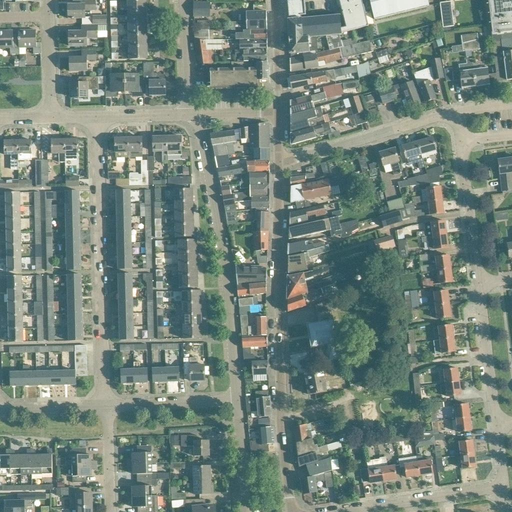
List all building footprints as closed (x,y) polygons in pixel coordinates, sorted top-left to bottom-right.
[(128,13),(146,12),(146,0),(128,1),(128,13)] [(304,0),(287,2),(288,20),(289,39),(308,37),(308,38),(323,38),(323,36),(339,35),(341,35),(341,33),(368,27),(365,14),(373,12),(374,19),(427,6),(425,0),(339,0),(346,28),(341,29),(340,16),(301,19),(301,16),(306,16),(304,0)] [(511,0),(486,0),(492,40),(495,67),(496,74),(493,74),(493,78),(494,78),(494,82),(505,81),(506,81),(511,80),(511,0)] [(96,1),(86,1),(76,1),(76,5),(68,5),(69,19),(72,19),(72,20),(74,20),(74,19),(85,19),(85,11),(96,11),(96,1)] [(210,17),(210,3),(193,4),(194,18),(210,17)] [(450,3),(440,4),(443,28),(453,26),(450,3)] [(146,24),(146,15),(146,12),(128,13),(128,24),(146,24)] [(232,31),(243,30),(267,30),(266,12),(256,12),(246,12),(246,26),(242,26),(242,23),(232,23),(232,31)] [(104,25),(107,25),(107,24),(107,17),(94,17),(94,25),(104,25)] [(197,21),(197,30),(209,30),(209,21),(197,21)] [(147,36),(147,30),(146,24),(128,24),(129,36),(147,36)] [(98,26),(92,26),(82,26),(82,32),(69,33),(69,47),(87,46),(87,39),(98,38),(98,26)] [(209,40),(222,40),(214,40),(213,31),(194,30),(195,41),(209,40)] [(236,40),(267,39),(267,30),(243,30),(244,33),(236,33),(236,40)] [(19,35),(18,35),(13,35),(13,31),(0,31),(0,48),(10,49),(10,55),(19,55),(19,48),(19,35)] [(19,48),(33,48),(33,55),(41,55),(41,43),(36,43),(36,31),(18,31),(18,35),(19,35),(19,48)] [(327,50),(341,47),(339,38),(341,38),(341,35),(339,35),(323,36),(323,38),(324,38),(326,45),(327,50)] [(147,47),(147,44),(147,36),(129,36),(129,48),(147,47)] [(309,53),(308,38),(308,37),(289,39),(290,54),(291,54),(302,54),(309,53)] [(239,43),(240,51),(252,51),(267,50),(267,39),(236,40),(236,43),(239,43)] [(207,51),(213,51),(223,50),(222,40),(209,40),(195,41),(196,52),(207,52),(207,51)] [(369,41),(341,47),(327,50),(313,53),(314,55),(302,58),(300,58),(291,59),(290,60),(290,72),(301,71),(318,67),(317,62),(324,61),(325,63),(372,52),(369,41)] [(470,44),(471,51),(479,50),(477,41),(470,44)] [(470,44),(462,46),(463,52),(465,52),(465,55),(472,55),(471,51),(470,44)] [(129,60),(147,59),(147,47),(129,48),(129,60)] [(267,50),(252,51),(240,51),(235,51),(235,57),(238,57),(238,62),(250,62),(267,62),(267,50)] [(386,50),(376,54),(378,59),(387,56),(388,55),(386,50)] [(96,51),(92,51),(82,52),(83,58),(70,58),(70,72),(87,72),(87,62),(96,61),(96,51)] [(198,65),(209,64),(214,64),(213,51),(207,51),(207,52),(196,52),(198,65)] [(387,56),(378,59),(380,65),(389,62),(388,59),(387,56)] [(443,78),(441,69),(439,59),(430,61),(432,68),(413,74),(418,86),(419,86),(425,102),(436,98),(429,81),(443,78)] [(473,65),(473,64),(472,59),(466,60),(467,64),(459,65),(462,89),(476,87),(473,65)] [(170,89),(170,86),(169,86),(169,82),(165,82),(165,81),(164,81),(164,77),(162,75),(160,74),(154,74),(154,63),(143,63),(144,79),(144,84),(150,84),(150,96),(165,96),(165,89),(170,89)] [(268,63),(231,63),(232,70),(210,70),(210,74),(211,74),(211,88),(257,87),(257,91),(258,91),(258,89),(260,89),(263,88),(263,85),(261,84),(261,81),(268,81),(268,63)] [(363,66),(357,67),(359,78),(370,75),(368,63),(363,66)] [(477,64),(473,64),(473,65),(476,87),(489,85),(489,86),(490,86),(489,79),(493,78),(493,74),(488,75),(487,70),(478,71),(477,64)] [(453,81),(452,71),(452,69),(444,70),(446,82),(453,81)] [(300,76),(290,78),(292,90),(302,87),(335,80),(335,78),(334,71),(300,76)] [(118,93),(125,93),(125,76),(111,76),(111,80),(106,80),(106,77),(105,77),(105,84),(106,84),(106,97),(118,97),(118,93)] [(144,84),(144,79),(138,79),(138,76),(125,76),(125,93),(132,93),(132,97),(144,96),(144,84)] [(99,84),(105,84),(105,77),(85,78),(85,84),(70,84),(71,98),(88,98),(88,90),(99,90),(99,84)] [(404,98),(405,97),(410,108),(420,104),(411,82),(400,86),(400,85),(379,91),(383,104),(396,100),(395,96),(403,94),(404,98)] [(344,97),(341,84),(336,84),(323,88),(324,93),(301,99),(291,102),(291,115),(314,109),(312,103),(326,99),(327,102),(344,97)] [(352,108),(361,105),(358,96),(349,99),(352,108)] [(354,116),(363,113),(361,105),(352,108),(354,116)] [(317,118),(323,116),(320,107),(314,109),(291,115),(291,125),(317,118)] [(363,113),(354,116),(358,126),(367,123),(363,113)] [(291,134),(310,129),(309,126),(324,121),(323,116),(317,118),(291,125),(291,134)] [(255,161),(269,161),(269,124),(250,127),(239,130),(241,140),(250,138),(250,149),(252,149),(252,161),(255,161)] [(310,129),(291,134),(291,145),(292,145),(331,134),(328,124),(310,129)] [(232,131),(231,131),(210,134),(215,158),(229,156),(227,148),(227,144),(234,142),(232,131)] [(168,163),(168,155),(168,152),(167,137),(153,138),(153,148),(153,152),(162,152),(162,163),(168,163)] [(168,152),(168,155),(182,155),(181,137),(167,137),(168,152)] [(115,158),(128,158),(128,138),(115,139),(115,158)] [(128,138),(128,158),(142,158),(142,138),(128,138)] [(421,155),(422,159),(428,157),(430,155),(436,154),(436,150),(432,138),(417,143),(421,155)] [(12,170),(18,170),(18,141),(12,141),(10,139),(7,139),(5,141),(4,141),(5,156),(11,155),(12,170)] [(65,163),(65,160),(65,154),(65,140),(52,140),(52,154),(59,154),(59,163),(65,163)] [(79,160),(78,154),(78,140),(65,140),(65,154),(65,160),(79,160)] [(18,141),(18,161),(31,161),(31,155),(31,141),(18,141)] [(421,155),(417,143),(402,147),(406,159),(407,159),(409,166),(417,163),(419,170),(425,168),(423,160),(422,159),(421,155)] [(402,174),(398,159),(395,149),(380,153),(383,166),(390,164),(394,176),(402,174)] [(217,169),(231,167),(229,156),(215,158),(217,169)] [(358,158),(362,173),(369,172),(364,156),(358,158)] [(511,173),(511,158),(498,160),(502,192),(511,190),(511,174),(511,173)] [(255,161),(252,161),(247,161),(246,159),(231,162),(232,167),(246,164),(249,173),(270,173),(269,163),(255,163),(255,161)] [(269,186),(270,173),(249,173),(246,164),(232,167),(231,167),(217,169),(220,182),(223,181),(222,177),(241,173),(243,182),(241,182),(240,183),(250,182),(250,185),(269,186)] [(322,177),(331,174),(329,169),(320,172),(322,177)] [(432,172),(426,173),(429,184),(440,183),(439,177),(434,177),(432,172)] [(79,187),(79,180),(79,177),(71,177),(71,174),(65,174),(66,180),(66,187),(79,187)] [(314,178),(314,174),(291,176),(290,185),(301,184),(305,182),(305,179),(314,178)] [(427,175),(408,179),(410,186),(429,184),(427,175)] [(301,193),(338,185),(337,178),(329,179),(301,185),(290,187),(290,194),(301,192),(301,193)] [(269,198),(269,186),(250,185),(250,182),(240,183),(240,189),(250,189),(250,193),(250,198),(269,198)] [(301,192),(290,194),(290,204),(307,201),(340,194),(338,185),(301,193),(301,192)] [(223,196),(231,194),(230,186),(221,188),(222,196),(223,196)] [(428,202),(442,200),(441,187),(427,189),(428,202)] [(175,202),(193,202),(193,190),(175,190),(175,202)] [(116,205),(131,204),(130,191),(116,191),(116,205)] [(65,206),(80,205),(79,192),(65,192),(65,200),(59,200),(59,206),(65,206)] [(6,207),(20,206),(20,193),(6,193),(6,207)] [(270,209),(270,198),(269,198),(250,198),(250,193),(241,193),(238,193),(239,202),(251,201),(252,209),(260,209),(270,209)] [(225,213),(236,212),(233,194),(231,194),(223,196),(225,213)] [(406,209),(405,205),(403,198),(388,203),(391,214),(406,209)] [(442,200),(428,202),(430,215),(444,214),(442,200)] [(175,214),(193,213),(193,202),(175,202),(175,214)] [(117,218),(131,217),(131,204),(116,205),(117,218)] [(140,217),(145,217),(151,217),(150,204),(145,204),(140,204),(140,217)] [(423,210),(415,211),(414,204),(405,205),(406,209),(408,218),(408,219),(424,217),(423,210)] [(65,218),(80,218),(80,205),(65,206),(65,218)] [(6,220),(20,219),(20,206),(6,207),(6,220)] [(324,206),(306,210),(290,214),(289,226),(290,226),(308,221),(307,216),(316,214),(316,216),(326,214),(324,206)] [(409,220),(408,219),(408,218),(406,209),(391,214),(381,217),(384,228),(403,222),(409,220)] [(228,226),(238,224),(236,212),(225,213),(228,226)] [(175,226),(193,225),(193,213),(175,214),(175,226)] [(257,232),(268,233),(269,213),(256,213),(256,220),(253,223),(253,232),(257,232)] [(347,229),(358,224),(357,220),(340,225),(339,216),(289,228),(289,240),(299,238),(329,230),(331,237),(343,234),(342,230),(347,229)] [(117,231),(131,230),(131,217),(117,218),(117,231)] [(66,231),(80,231),(80,218),(65,218),(66,231)] [(7,233),(20,232),(20,219),(6,220),(7,233)] [(433,237),(447,235),(445,222),(431,223),(433,237)] [(343,234),(331,237),(331,238),(342,236),(343,239),(352,235),(351,233),(359,230),(358,224),(347,229),(342,230),(343,234)] [(193,225),(175,226),(176,238),(194,237),(193,225)] [(117,244),(131,243),(131,230),(117,231),(117,244)] [(66,244),(81,244),(80,231),(66,231),(66,244)] [(7,246),(21,245),(20,232),(7,233),(7,246)] [(268,251),(268,233),(257,232),(253,232),(255,252),(256,252),(268,251)] [(447,235),(433,237),(421,238),(422,243),(428,242),(429,250),(448,248),(447,235)] [(392,237),(374,241),(377,252),(395,247),(392,237)] [(316,249),(325,246),(324,241),(313,244),(312,240),(289,245),(288,255),(289,255),(304,252),(307,252),(316,249)] [(406,240),(398,241),(399,257),(408,256),(406,240)] [(179,253),(197,253),(196,241),(179,241),(179,253)] [(118,257),(132,256),(131,243),(117,244),(118,257)] [(66,257),(81,257),(81,244),(66,244),(66,257)] [(7,259),(21,258),(21,245),(7,246),(7,259)] [(316,249),(307,252),(307,253),(289,257),(288,257),(288,274),(289,274),(298,272),(308,270),(306,262),(310,261),(309,258),(316,256),(330,252),(328,246),(325,246),(316,249)] [(393,251),(385,253),(387,260),(395,258),(393,251)] [(179,265),(197,264),(197,253),(179,253),(179,265)] [(132,256),(118,257),(118,270),(132,270),(132,256)] [(152,256),(146,256),(142,256),(142,260),(144,260),(144,269),(152,269),(152,256)] [(437,271),(451,269),(449,256),(436,258),(437,265),(421,267),(422,273),(437,271)] [(81,257),(66,257),(67,271),(81,270),(81,257)] [(21,258),(7,259),(7,272),(21,272),(21,258)] [(42,258),(36,258),(36,266),(26,267),(26,272),(36,271),(42,271),(42,258)] [(180,276),(197,276),(197,264),(179,265),(180,276)] [(290,288),(305,282),(304,277),(310,278),(331,271),(329,266),(323,268),(308,273),(298,275),(288,277),(288,288),(290,288)] [(237,286),(238,286),(266,283),(267,269),(261,269),(261,267),(235,267),(237,286)] [(451,269),(437,271),(439,284),(453,282),(451,269)] [(146,288),(152,287),(152,274),(143,275),(144,280),(146,282),(146,288)] [(67,289),(82,289),(81,275),(67,276),(67,289)] [(118,288),(132,288),(132,275),(118,275),(118,288)] [(197,276),(180,276),(180,288),(198,288),(197,276)] [(8,290),(22,290),(21,277),(8,277),(8,290)] [(432,279),(423,280),(424,290),(433,289),(432,279)] [(319,290),(324,288),(334,285),(333,280),(325,282),(306,289),(305,282),(290,288),(288,288),(287,301),(319,290)] [(266,283),(238,286),(239,296),(266,294),(266,283)] [(119,301),(132,301),(132,288),(118,288),(119,301)] [(319,290),(287,301),(287,312),(288,312),(297,309),(306,306),(305,301),(326,293),(324,288),(319,290)] [(68,302),(82,302),(82,289),(67,289),(68,302)] [(8,303),(22,303),(22,290),(8,290),(8,303)] [(183,304),(201,303),(200,291),(182,292),(183,304)] [(436,306),(449,304),(448,291),(434,293),(436,306)] [(252,299),(248,299),(238,300),(239,307),(252,306),(252,299)] [(335,299),(330,301),(315,306),(318,323),(308,325),(312,348),(316,347),(317,353),(325,351),(327,362),(346,358),(335,299)] [(119,314),(133,314),(133,307),(138,307),(138,301),(132,301),(119,301),(119,314)] [(68,315),(82,315),(82,302),(68,302),(68,315)] [(8,316),(22,316),(22,303),(8,303),(8,316)] [(183,316),(201,315),(201,303),(183,304),(183,316)] [(449,304),(436,306),(437,319),(451,318),(449,304)] [(119,327),(133,327),(133,314),(119,314),(119,327)] [(68,328),(83,328),(82,315),(68,315),(68,328)] [(183,327),(201,327),(201,315),(183,316),(183,327)] [(9,329),(23,329),(22,316),(8,316),(9,329)] [(242,338),(267,337),(266,317),(255,318),(256,327),(248,328),(247,316),(240,316),(242,338)] [(440,341),(454,339),(452,326),(438,327),(440,341)] [(133,327),(119,327),(120,341),(133,340),(133,327)] [(201,327),(183,327),(184,339),(202,339),(201,327)] [(83,328),(68,328),(68,341),(83,341),(83,328)] [(23,329),(9,329),(9,343),(23,342),(23,329)] [(267,337),(242,338),(243,348),(267,347),(267,337)] [(454,339),(440,341),(441,354),(455,352),(454,339)] [(417,356),(416,344),(410,344),(412,365),(418,364),(417,356)] [(53,353),(62,352),(62,347),(49,347),(49,352),(49,357),(53,356),(53,353)] [(243,353),(243,354),(244,363),(250,362),(255,362),(255,355),(251,356),(251,352),(243,353)] [(210,376),(209,367),(204,368),(204,366),(197,366),(197,358),(184,359),(184,375),(190,375),(191,382),(205,381),(205,377),(210,376)] [(250,362),(244,363),(244,368),(252,368),(252,376),(268,375),(268,361),(255,362),(250,362)] [(121,384),(135,384),(134,362),(133,362),(134,370),(121,370),(121,384)] [(134,362),(135,384),(148,383),(147,369),(139,369),(139,362),(134,362)] [(153,383),(166,383),(165,362),(165,369),(152,369),(153,383)] [(165,362),(166,383),(180,382),(179,368),(170,369),(170,362),(165,362)] [(24,387),(23,366),(23,372),(10,373),(10,387),(24,387)] [(37,386),(36,372),(30,372),(30,366),(23,366),(24,387),(37,386)] [(445,384),(459,382),(458,369),(444,371),(445,384)] [(305,373),(305,374),(309,395),(326,392),(324,382),(323,371),(322,370),(305,373)] [(50,386),(63,386),(62,371),(49,372),(50,386)] [(76,385),(76,377),(76,371),(75,371),(62,371),(63,386),(76,385)] [(37,386),(50,386),(49,372),(36,372),(37,386)] [(459,382),(445,384),(447,397),(461,395),(459,382)] [(272,417),(270,397),(246,399),(247,413),(257,412),(258,418),(272,417)] [(431,423),(438,422),(436,409),(444,408),(443,402),(428,404),(431,423)] [(456,419),(470,418),(468,405),(455,406),(456,419)] [(470,418),(456,419),(458,433),(471,431),(470,418)] [(325,426),(323,420),(313,423),(315,429),(325,426)] [(433,431),(434,442),(445,440),(444,434),(439,435),(438,422),(431,423),(433,431)] [(297,444),(312,439),(311,429),(307,429),(307,424),(294,428),(297,444)] [(273,428),(259,429),(260,445),(256,445),(256,441),(250,442),(251,454),(269,452),(268,444),(274,444),(273,428)] [(433,431),(413,434),(414,440),(433,437),(433,431)] [(396,442),(414,440),(413,434),(395,437),(396,442)] [(181,436),(181,446),(181,448),(195,447),(195,457),(209,456),(209,441),(197,441),(197,436),(181,436)] [(378,445),(396,442),(395,437),(377,440),(378,445)] [(315,451),(316,453),(318,453),(319,455),(328,452),(327,446),(318,448),(317,445),(314,446),(312,439),(297,444),(296,444),(298,456),(309,453),(315,451)] [(461,456),(474,454),(472,441),(459,443),(461,456)] [(127,464),(152,464),(152,463),(157,463),(156,459),(152,459),(151,447),(137,447),(137,453),(132,454),(133,460),(127,461),(127,464)] [(66,466),(72,466),(97,465),(97,462),(91,462),(91,455),(86,455),(86,449),(72,449),(72,461),(66,461),(66,466)] [(22,475),(32,475),(31,450),(27,450),(28,456),(21,456),(22,475)] [(42,475),(42,455),(35,456),(35,450),(31,450),(32,475),(42,475)] [(42,455),(42,475),(52,474),(52,460),(52,450),(48,450),(48,455),(42,455)] [(1,475),(12,475),(11,451),(7,451),(7,456),(0,456),(1,475)] [(22,475),(21,456),(14,456),(14,451),(11,451),(12,475),(22,475)] [(316,455),(319,455),(318,453),(316,453),(308,455),(298,458),(299,467),(306,465),(310,477),(320,474),(332,471),(330,458),(318,462),(316,455)] [(474,454),(461,456),(462,469),(476,467),(474,454)] [(380,458),(383,481),(397,479),(394,466),(388,467),(386,457),(380,458)] [(406,478),(420,476),(417,457),(399,460),(400,466),(404,465),(406,478)] [(417,457),(420,476),(433,474),(431,461),(418,463),(417,457)] [(383,481),(380,458),(380,460),(367,462),(368,469),(360,470),(362,483),(370,482),(370,483),(383,481)] [(137,481),(156,480),(156,473),(152,474),(152,464),(127,464),(127,468),(133,468),(133,475),(137,475),(137,481)] [(97,465),(72,466),(72,483),(87,483),(87,477),(92,476),(91,470),(97,469),(97,465)] [(194,481),(211,481),(210,467),(193,467),(194,481)] [(326,489),(333,488),(331,473),(324,474),(314,478),(301,480),(303,494),(316,492),(315,483),(325,482),(326,489)] [(127,498),(158,497),(158,496),(152,496),(152,487),(157,487),(156,480),(137,481),(137,487),(132,487),(133,494),(127,494),(127,498)] [(211,481),(194,481),(194,495),(211,494),(211,481)] [(76,508),(92,507),(92,494),(77,494),(76,488),(62,489),(57,489),(57,496),(62,496),(73,496),(73,502),(76,502),(76,508)] [(172,501),(184,500),(185,500),(185,495),(177,495),(177,488),(171,488),(171,495),(172,495),(172,501)] [(46,499),(46,494),(18,495),(18,501),(5,502),(5,511),(24,511),(25,508),(32,507),(32,502),(35,502),(35,500),(46,500),(46,499)] [(138,511),(158,511),(158,497),(127,498),(127,501),(133,501),(133,508),(138,508),(138,511)] [(213,511),(213,508),(209,508),(208,506),(201,506),(201,500),(185,500),(184,500),(184,511),(192,511),(194,511),(193,511),(213,511)]
